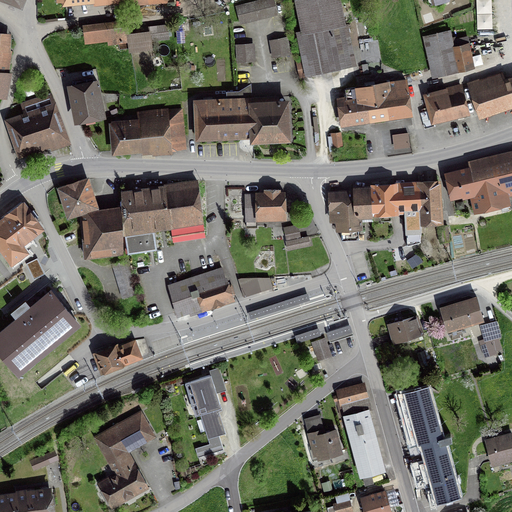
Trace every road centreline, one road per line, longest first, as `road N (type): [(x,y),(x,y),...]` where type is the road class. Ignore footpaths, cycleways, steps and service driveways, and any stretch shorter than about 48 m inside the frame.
road 1 (residential): [(24,185),(103,333),(171,326)]
road 2 (tertiary): [(310,170),(85,165)]
road 3 (tertiary): [(511,133),(446,154),(310,170)]
road 4 (residential): [(345,273),(171,326)]
road 5 (residential): [(369,352),(229,467)]
road 6 (unknown): [(310,170),(305,102),(271,77),(257,20)]
road 7 (residential): [(358,316),(466,286),(511,316)]
road 8 (residential): [(369,352),(411,511)]
road 9 (unclassified): [(34,49),(19,61),(0,131),(24,185)]
road 10 (unclassified): [(85,165),(34,49)]
